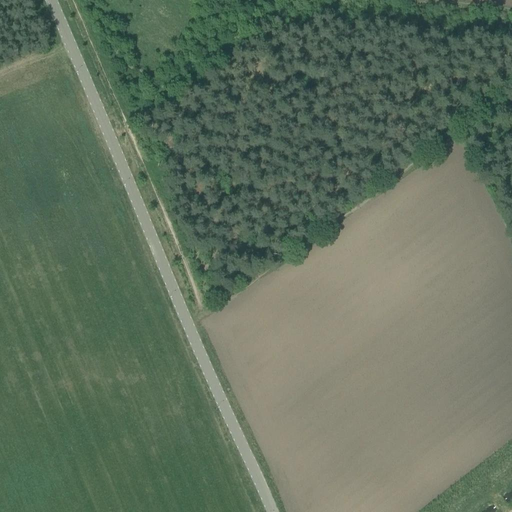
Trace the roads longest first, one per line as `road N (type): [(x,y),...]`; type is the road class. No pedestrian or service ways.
road 1 (unclassified): [(49,0),(265,511)]
road 2 (track): [(511,88),(187,323)]
road 3 (track): [(511,13),(388,0)]
